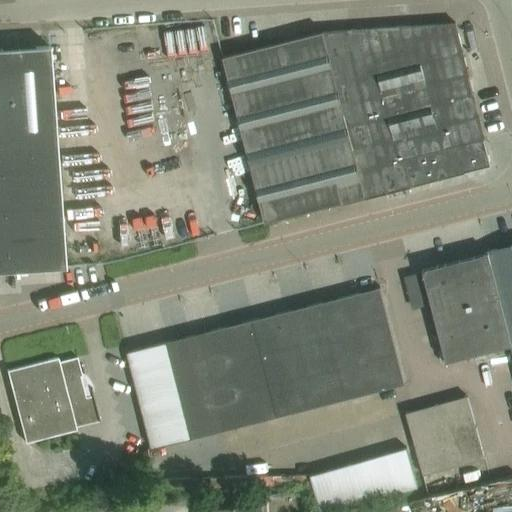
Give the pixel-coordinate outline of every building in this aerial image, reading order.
[(346,29),(388,192),(492,166),(455,21),(346,29)] [(365,198),(388,192),(346,29),(323,31),(365,198)] [(342,204),(365,198),(323,31),(224,56),(265,221),(341,202),(342,204)] [(0,271),(59,267),(64,267),(49,47),(0,50),(0,271)] [(511,245),(489,251),(489,253),(422,270),(423,273),(411,276),(419,306),(431,303),(446,361),(510,344),(511,351),(511,245)] [(379,288),(347,297),(361,349),(393,340),(379,288)] [(347,297),(316,304),(329,357),(361,349),(347,297)] [(298,365),(329,357),(316,304),(284,312),(298,365)] [(284,312),(252,321),(277,417),(309,409),(298,365),(284,312)] [(220,329),(233,382),(244,425),(277,417),(252,321),(220,329)] [(220,329),(188,337),(202,390),(233,382),(220,329)] [(202,390),(188,337),(168,342),(181,396),(202,390)] [(393,340),(361,349),(371,393),(404,384),(393,340)] [(192,438),(181,396),(168,342),(129,352),(153,448),(192,438)] [(361,349),(329,357),(340,401),(371,393),(361,349)] [(81,375),(76,357),(58,362),(57,358),(6,371),(24,440),(75,427),(72,417),(76,416),(72,402),(85,399),(79,376),(81,375)] [(329,357),(298,365),(309,409),(340,401),(329,357)] [(233,382),(202,390),(213,433),(244,425),(233,382)] [(202,390),(181,396),(192,438),(213,433),(202,390)] [(438,404),(455,466),(486,458),(469,396),(438,404)] [(424,474),(455,466),(438,404),(407,413),(424,474)] [(406,445),(386,451),(397,490),(417,484),(406,445)] [(386,451),(367,456),(378,495),(397,490),(386,451)] [(367,456),(348,461),(359,501),(378,495),(367,456)] [(348,461),(328,467),(339,506),(359,501),(348,461)] [(328,467),(309,472),(320,511),(339,506),(328,467)] [(306,474),(282,475),(282,486),(307,485),(306,474)] [(282,475),(258,476),(258,487),(282,486),(282,475)] [(258,476),(202,477),(202,488),(258,487),(258,476)] [(202,477),(157,479),(157,490),(202,488),(202,477)]
